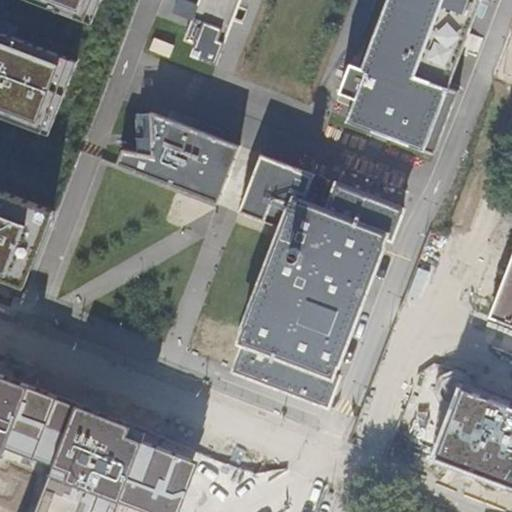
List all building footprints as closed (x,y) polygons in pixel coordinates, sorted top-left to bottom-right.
[(32,0),(88,22),(96,0),(32,0)] [(194,42),(190,53),(214,63),(237,0),(197,0),(183,37),(194,42)] [(486,0),(492,2),(492,0),(385,0),(360,67),(354,84),(344,79),(340,92),(355,98),(346,119),(434,154),(459,90),(448,86),(480,0),(486,0)] [(1,32),(0,32),(0,277),(20,285),(49,210),(0,191),(0,115),(47,133),(75,61),(1,32)] [(354,84),(360,67),(350,63),(344,79),(354,84)] [(150,111),(152,154),(123,148),(116,163),(122,165),(280,226),(286,209),(288,210),(293,197),(296,191),(305,195),(313,175),(150,111)] [(261,276),(244,319),(241,327),(244,328),(234,354),(238,356),(233,369),(327,404),(339,376),(332,373),(336,363),(337,364),(383,247),(381,246),(384,236),(391,239),(403,209),(336,183),(326,210),(293,197),(288,210),(286,209),(280,226),(261,276)] [(511,255),(489,317),(511,325),(511,255)] [(363,373),(374,343),(363,339),(352,369),(363,373)] [(132,427),(0,374),(0,451),(6,454),(9,448),(51,464),(33,511),(115,511),(120,500),(150,511),(177,511),(196,461),(128,434),(132,427)] [(434,456),(482,474),(489,458),(508,406),(470,392),(465,379),(454,374),(442,381),(438,391),(444,402),(454,406),(434,456)] [(511,466),(489,458),(482,474),(511,485),(511,466)] [(306,511),(316,477),(265,463),(251,511),(306,511)]
